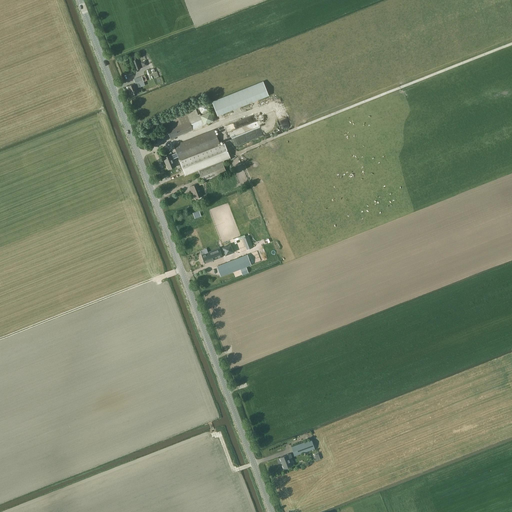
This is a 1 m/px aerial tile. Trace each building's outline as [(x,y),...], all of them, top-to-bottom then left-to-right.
[(136,71),(141,69),(137,59),(132,61),(136,71)] [(140,87),(139,84),(144,82),(142,76),(134,79),(136,84),(135,84),(135,83),(127,86),(131,95),(138,92),(137,88),(140,87)] [(263,81),(212,101),(218,116),(269,95),(263,81)] [(202,112),(210,109),(207,102),(199,105),(202,112)] [(198,114),(196,109),(164,122),(171,139),(193,130),(191,124),(202,120),(205,125),(214,121),(210,111),(201,115),(200,114),(198,114)] [(277,113),(283,130),(292,127),(286,110),(277,113)] [(191,124),(193,130),(205,125),(202,120),(191,124)] [(236,144),(269,134),(266,124),(261,126),(259,120),(251,123),(253,131),(234,137),(236,144)] [(221,145),(214,129),(174,145),(180,161),(221,145)] [(221,145),(180,161),(183,168),(227,150),(225,143),(221,145)] [(168,169),(176,166),(171,154),(163,158),(168,169)] [(203,181),(226,171),(222,162),(199,172),(203,181)] [(205,181),(190,187),(192,191),(195,199),(203,196),(199,186),(206,183),(205,181)] [(249,236),(245,237),(250,249),(253,247),(249,236)] [(226,255),(234,252),(231,243),(222,247),(226,255)] [(224,256),(220,248),(208,253),(207,249),(204,250),(205,254),(201,255),(204,264),(224,256)] [(251,265),(247,255),(217,266),(221,276),(251,265)] [(295,456),(315,449),(311,439),(291,447),(295,456)] [(284,468),(292,465),(290,458),(292,457),(291,453),(280,457),(284,468)]
